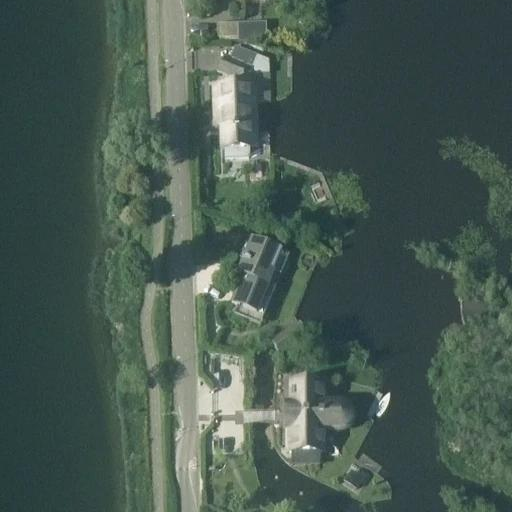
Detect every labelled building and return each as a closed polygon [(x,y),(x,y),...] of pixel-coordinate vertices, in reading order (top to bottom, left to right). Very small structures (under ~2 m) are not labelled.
[(239,44),(267,43),(267,24),(238,25),(217,26),(218,41),(239,40),(239,44)] [(267,64),(233,50),(228,62),(223,60),(217,75),(232,81),(232,106),(215,106),(215,116),(220,116),(221,151),(222,163),(248,162),(247,151),(247,134),(253,134),(252,105),(268,105),(267,64)] [(265,288),(278,255),(256,246),(248,265),(242,263),(236,277),(243,279),(232,307),(254,316),(261,299),(265,288)] [(321,386),(294,386),(294,406),(286,406),(286,430),(290,430),(290,454),(322,454),(322,430),(340,430),(344,429),(348,427),(351,423),(352,418),(351,414),(348,410),(344,407),(340,406),(321,406),(321,386)] [(351,477),(346,484),(356,491),(361,484),(351,477)]
